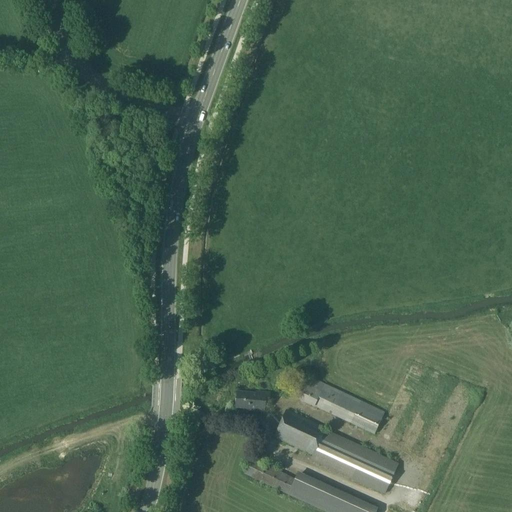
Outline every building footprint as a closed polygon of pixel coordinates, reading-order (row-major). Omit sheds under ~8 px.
[(314,378),(299,372),(288,395),(291,396),(314,407),(374,435),(385,412),(314,379),(314,378)] [(404,403),(412,386),(400,381),(392,398),(404,403)] [(237,392),(235,407),(243,408),(243,410),(264,412),(264,405),(268,405),(270,393),(255,391),(255,394),(237,392)] [(325,430),(326,428),(286,409),(273,437),(312,455),(310,460),(351,479),(384,494),(398,464),(365,449),(365,448),(325,430)] [(452,426),(456,413),(441,410),(438,423),(452,426)] [(294,479),(278,472),(280,468),(271,464),(269,467),(251,459),(244,474),(287,494),(294,479)]
